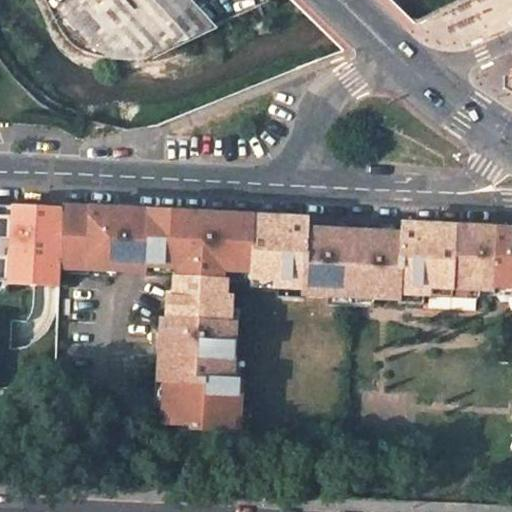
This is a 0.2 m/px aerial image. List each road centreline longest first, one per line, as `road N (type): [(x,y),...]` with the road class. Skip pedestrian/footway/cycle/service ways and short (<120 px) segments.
road 1 (unclassified): [(0,168),(308,186)]
road 2 (unclassified): [(394,53),(333,90),(311,144),(308,186)]
